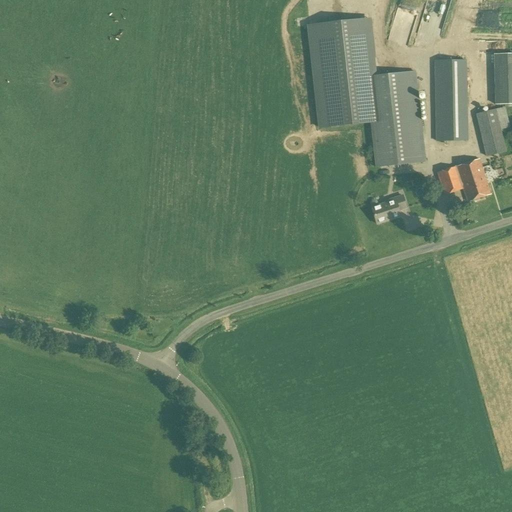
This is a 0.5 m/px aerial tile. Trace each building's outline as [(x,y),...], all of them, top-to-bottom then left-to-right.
[(495,105),(511,104),(511,53),(493,54),(495,105)] [(437,142),(467,141),(465,61),(435,61),(437,142)] [(376,168),(425,163),(415,73),(366,78),(376,168)] [(486,157),(506,152),(500,130),(510,128),(505,107),(475,114),(486,157)] [(491,194),(479,160),(438,173),(445,195),(463,189),(467,202),(491,194)] [(376,224),(401,217),(399,211),(407,208),(404,198),(371,208),(376,224)]
